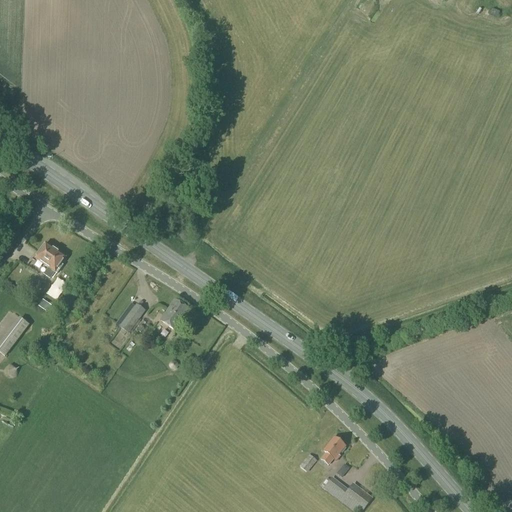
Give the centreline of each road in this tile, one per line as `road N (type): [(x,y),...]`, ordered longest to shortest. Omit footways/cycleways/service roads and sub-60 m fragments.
road 1 (primary): [(470,511),(327,366),(0,136)]
road 2 (unclassified): [(426,511),(310,386),(213,310),(47,210)]
road 3 (track): [(352,0),(173,284)]
